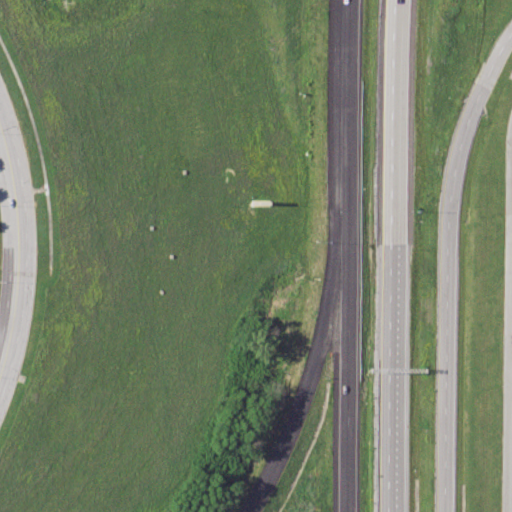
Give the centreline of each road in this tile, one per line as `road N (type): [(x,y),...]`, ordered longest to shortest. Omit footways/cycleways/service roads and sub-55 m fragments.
road 1 (motorway): [(390,511),(400,0)]
road 2 (residential): [(444,511),(452,185),(472,104),(511,31)]
road 3 (motorway): [(344,202),(312,378),(252,511)]
road 4 (motorway): [(344,202),(343,511)]
road 5 (residential): [(0,383),(21,279),(15,181),(0,121)]
road 6 (motorway): [(346,0),(344,202)]
